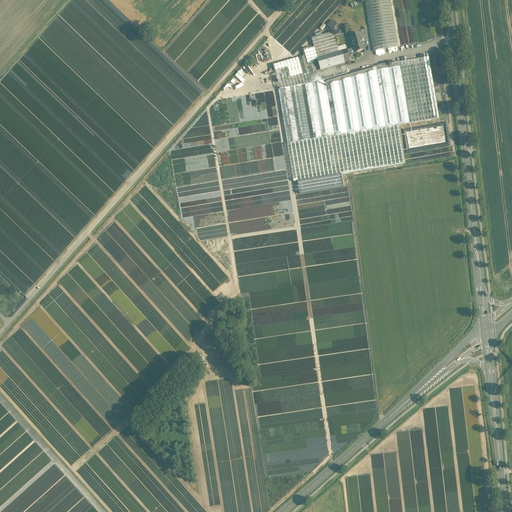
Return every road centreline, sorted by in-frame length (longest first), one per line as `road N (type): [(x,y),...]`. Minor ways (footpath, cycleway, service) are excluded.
road 1 (secondary): [(448,0),(482,292)]
road 2 (secondary): [(284,511),(419,390)]
road 3 (secondary): [(491,376),(505,511)]
